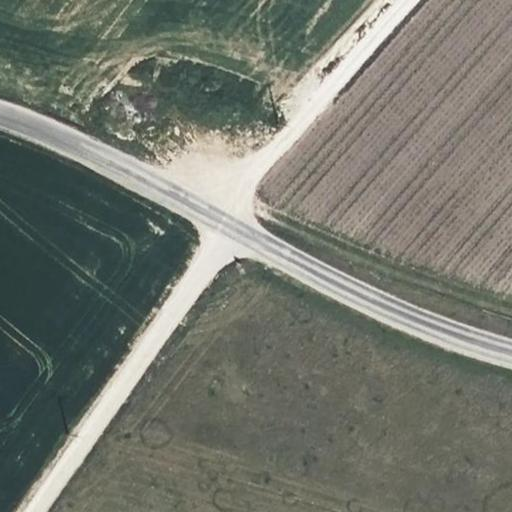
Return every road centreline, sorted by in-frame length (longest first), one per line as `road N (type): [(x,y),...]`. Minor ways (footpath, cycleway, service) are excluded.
road 1 (unclassified): [(33,511),(195,288),(223,223)]
road 2 (unclassified): [(511,344),(435,330),(223,223)]
road 3 (track): [(412,0),(223,223)]
road 4 (unclassified): [(223,223),(45,124),(0,108)]
